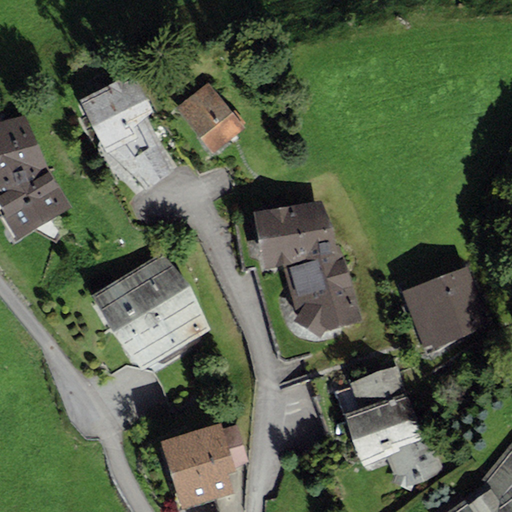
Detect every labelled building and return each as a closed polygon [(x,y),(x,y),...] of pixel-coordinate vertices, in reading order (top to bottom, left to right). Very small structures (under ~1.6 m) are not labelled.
[(136,74),(80,100),(106,153),(146,191),(177,167),(147,117),(153,112),(136,74)] [(245,127),(208,82),(176,108),(213,153),(245,127)] [(25,114),(0,121),(0,209),(16,239),(70,208),(49,170),(25,114)] [(295,291),(290,293),(297,315),(293,321),(313,332),(320,323),(329,329),(361,315),(338,244),(335,244),(321,200),(253,211),(263,268),(289,264),(295,291)] [(165,253),(92,295),(111,332),(141,370),(212,329),(190,285),(165,253)] [(468,264),(403,290),(427,351),(492,326),(468,264)] [(358,407),(343,413),(364,466),(386,457),(393,475),(390,482),(410,491),(413,484),(446,472),(431,434),(427,436),(398,363),(348,382),(358,407)] [(220,423),(161,441),(182,508),(233,492),(227,473),(236,471),(235,467),(248,462),(236,424),(222,429),(220,423)] [(486,483),(448,511),(511,511),(511,439),(481,479),(486,483)]
